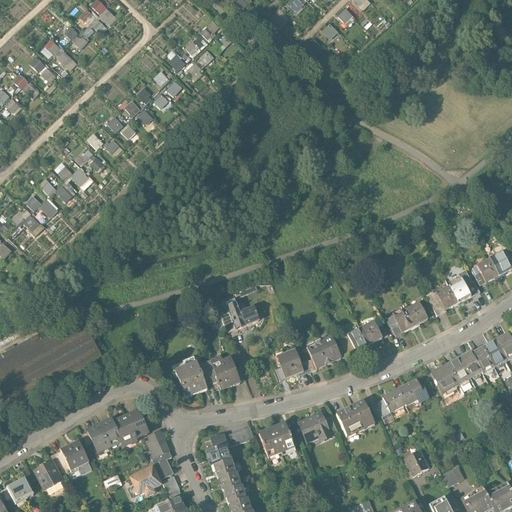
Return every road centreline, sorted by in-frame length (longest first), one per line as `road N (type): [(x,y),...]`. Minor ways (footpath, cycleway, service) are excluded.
road 1 (residential): [(511,304),(375,375),(289,404),(172,424)]
road 2 (residential): [(172,424),(151,391),(112,393),(0,465)]
